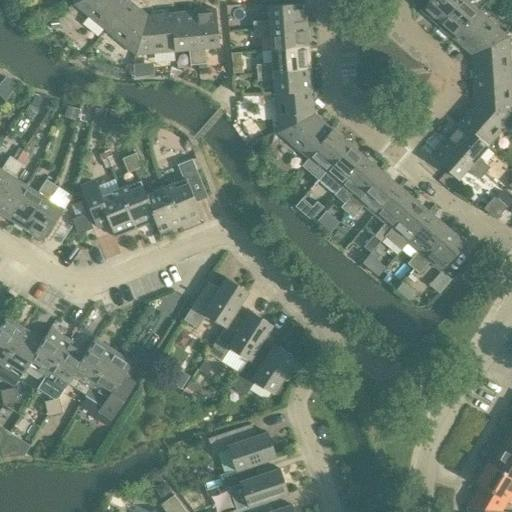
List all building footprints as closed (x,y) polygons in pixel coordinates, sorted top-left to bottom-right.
[(104,30),(128,1),(126,0),(83,0),(74,5),(104,30)] [(437,26),(460,0),(424,0),(428,2),(420,11),(437,26)] [(454,40),(478,12),(469,3),(471,0),(460,0),(437,26),(454,40)] [(135,55),(146,16),(128,1),(104,30),(135,55)] [(252,22),(253,30),(306,26),(305,3),(267,6),(268,21),(252,22)] [(215,10),(193,12),(198,65),(206,64),(205,49),(219,48),(215,10)] [(198,65),(193,12),(172,14),(175,52),(189,50),(190,66),(198,65)] [(472,56),(508,38),(478,12),(454,40),(472,56)] [(175,52),(172,14),(146,16),(135,55),(175,52)] [(308,47),(306,26),(253,30),(253,38),(269,36),(271,50),(308,47)] [(511,78),(508,38),(472,56),(473,80),(511,78)] [(310,69),(308,47),(271,50),(272,63),(256,65),(256,73),(310,69)] [(311,91),(310,69),(256,73),(257,81),(273,80),(274,93),(311,91)] [(511,116),(511,101),(511,78),(473,80),(475,104),(511,116)] [(313,115),(311,91),(274,93),(278,133),(313,115)] [(487,147),(511,118),(511,116),(475,104),(459,123),(487,147)] [(308,159),(332,130),(313,115),(278,133),(308,159)] [(487,147),(459,123),(445,139),(484,174),(490,168),(478,158),(487,147)] [(318,180),(348,145),(332,130),(308,159),(318,168),(308,179),(314,185),(318,180)] [(484,174),(445,139),(430,156),(457,181),(467,170),(479,180),(484,174)] [(365,158),(348,145),(318,180),(334,194),(365,158)] [(122,159),(125,166),(139,161),(137,154),(122,159)] [(0,186),(16,161),(9,157),(0,170),(0,169),(0,186)] [(347,212),(381,172),(365,158),(334,194),(344,202),(340,207),(347,212)] [(182,181),(163,189),(179,228),(201,219),(195,203),(207,198),(192,160),(176,166),(182,181)] [(0,214),(6,218),(26,186),(14,179),(23,166),(16,161),(0,186),(0,214)] [(142,169),(139,161),(125,166),(128,174),(142,169)] [(373,214),(398,187),(381,172),(347,212),(352,217),(363,205),(373,214)] [(24,230),(53,185),(46,181),(38,194),(26,186),(6,218),(24,230)] [(134,230),(119,190),(101,197),(95,182),(80,188),(96,228),(108,223),(114,238),(134,230)] [(154,222),(145,196),(139,182),(119,190),(134,230),(154,222)] [(59,189),(53,185),(24,230),(42,242),(63,210),(51,203),(59,189)] [(384,237),(414,201),(398,187),(373,214),(384,224),(374,236),(380,241),(384,237)] [(179,228),(163,189),(145,196),(154,222),(160,236),(179,228)] [(494,198),(484,210),(496,220),(506,208),(494,198)] [(431,215),(414,201),(384,237),(400,250),(406,243),(431,215)] [(319,218),(331,230),(340,221),(328,208),(319,218)] [(77,234),(91,229),(86,215),(72,220),(77,234)] [(413,269),(447,229),(431,215),(406,243),(417,251),(407,263),(413,269)] [(465,243),(447,229),(413,269),(419,274),(430,263),(440,272),(465,243)] [(205,316),(223,328),(224,328),(229,320),(230,320),(248,293),(226,278),(217,293),(206,286),(183,321),(197,329),(205,316)] [(240,327),(230,320),(229,320),(224,328),(223,328),(207,354),(221,362),(229,349),(247,361),(248,361),(253,353),(254,353),(271,326),(250,312),(240,327)] [(0,364),(2,366),(25,330),(5,317),(0,326),(0,364)] [(46,376),(69,340),(50,328),(42,341),(43,341),(28,364),(29,365),(46,376)] [(43,341),(42,341),(25,330),(2,366),(21,377),(29,365),(28,364),(43,341)] [(73,376),(68,384),(86,395),(91,387),(113,351),(94,339),(86,351),(87,352),(72,375),(73,376)] [(87,352),(86,351),(69,340),(46,376),(65,388),(68,384),(73,376),(72,375),(87,352)] [(264,360),(254,353),(253,353),(248,361),(247,361),(231,387),(245,396),(254,383),(273,395),(296,360),(274,346),(264,360)] [(91,387),(86,395),(101,405),(97,411),(112,420),(134,385),(123,378),(132,363),(113,351),(91,387)] [(14,388),(6,390),(9,405),(17,403),(14,388)] [(9,405),(6,390),(0,390),(0,395),(2,406),(9,405)] [(58,399),(51,400),(54,416),(61,414),(58,399)] [(54,416),(51,400),(44,402),(47,417),(54,416)] [(229,448),(236,469),(258,462),(259,464),(275,458),(267,433),(250,438),(247,428),(252,426),(251,424),(208,438),(213,453),(229,448)] [(0,425),(0,445),(25,456),(33,440),(0,425)] [(511,428),(510,427),(499,445),(511,452),(511,428)] [(511,452),(499,445),(487,464),(511,479),(511,452)] [(263,475),(259,464),(258,462),(236,469),(220,474),(226,490),(241,485),(248,506),(271,498),(272,500),(288,495),(279,470),(263,475)] [(511,479),(487,464),(476,483),(480,485),(469,503),(468,508),(490,511),(500,511),(501,511),(511,496),(511,479)] [(185,511),(173,496),(160,505),(165,511),(185,511)] [(276,511),(272,500),(271,498),(248,506),(233,511),(293,511),(291,506),(276,511)]
